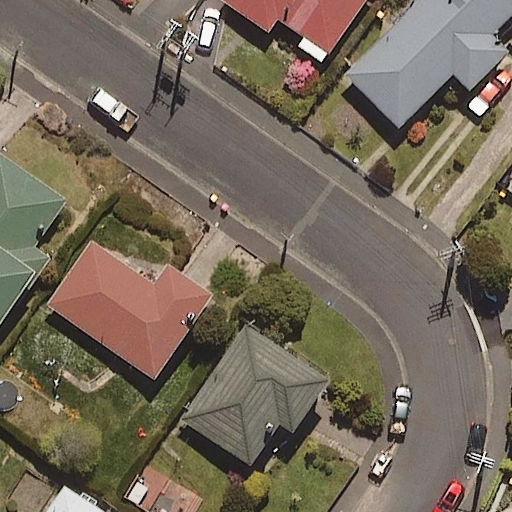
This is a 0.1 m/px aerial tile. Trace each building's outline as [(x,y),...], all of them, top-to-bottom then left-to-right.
[(271,42),(282,28),(305,45),(299,53),(325,72),(378,1),(377,0),(229,0),(224,7),(271,42)] [(511,35),(511,2),(510,0),(440,0),(350,85),(402,141),(458,87),(475,105),(511,71),(494,53),(511,35)] [(69,217),(3,168),(0,171),(0,348),(57,272),(38,258),(69,217)] [(160,304),(96,257),(53,315),(158,393),(216,315),(175,284),(160,304)] [(334,404),(251,340),(185,426),(255,480),(284,443),(297,453),(334,404)] [(87,511),(67,497),(55,511),(87,511)]
